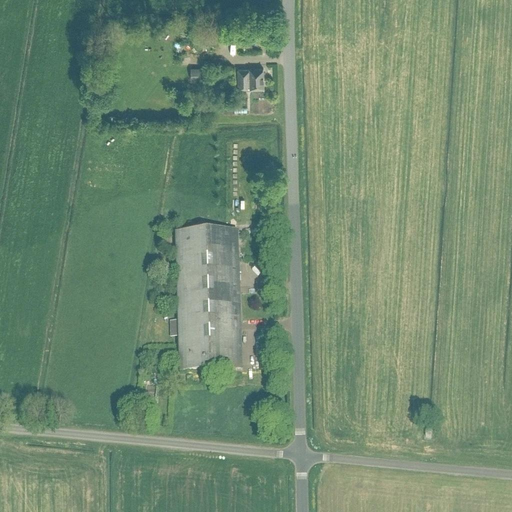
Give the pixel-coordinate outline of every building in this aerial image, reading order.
[(263,32),(262,20),(223,21),(224,34),(263,32)] [(219,23),(192,24),(193,42),(219,41),(219,23)] [(242,52),(241,37),(225,38),(225,53),(242,52)] [(203,67),(190,67),(190,79),(203,79),(203,67)] [(239,89),(264,88),(263,68),(238,69),(239,89)] [(171,100),(193,104),(195,91),(172,88),(171,100)] [(164,116),(164,108),(154,109),(154,117),(164,116)] [(177,237),(179,305),(240,303),(238,235),(177,237)] [(253,262),(255,291),(269,290),(267,261),(253,262)] [(179,305),(179,323),(170,323),(170,339),(177,339),(177,355),(180,355),(181,373),(242,371),(240,303),(179,305)] [(260,351),(260,342),(256,342),(257,368),(268,368),(267,350),(260,351)]
